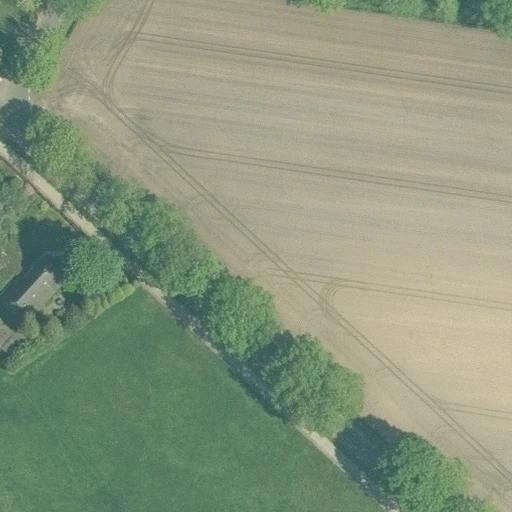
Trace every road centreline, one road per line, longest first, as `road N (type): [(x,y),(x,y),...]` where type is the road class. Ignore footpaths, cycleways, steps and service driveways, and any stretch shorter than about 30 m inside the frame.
road 1 (tertiary): [(430,511),(2,114)]
road 2 (tertiary): [(2,114),(61,0)]
